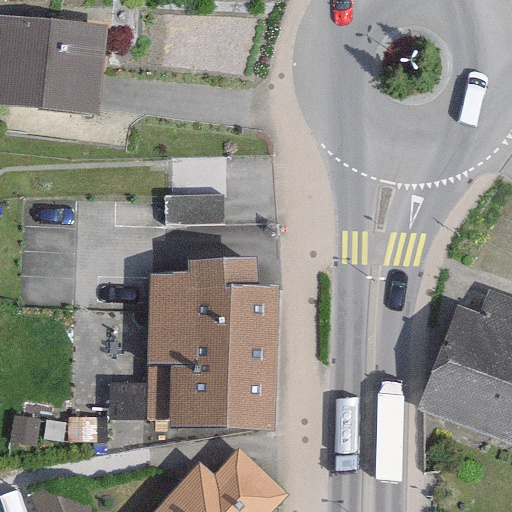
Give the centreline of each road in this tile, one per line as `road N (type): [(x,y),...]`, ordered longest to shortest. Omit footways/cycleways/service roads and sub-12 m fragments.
road 1 (secondary): [(353,135),(344,511)]
road 2 (secondary): [(391,511),(394,370),(409,250),(442,149)]
road 3 (secondary): [(346,0),(328,24),(319,67),(326,100),(353,135)]
